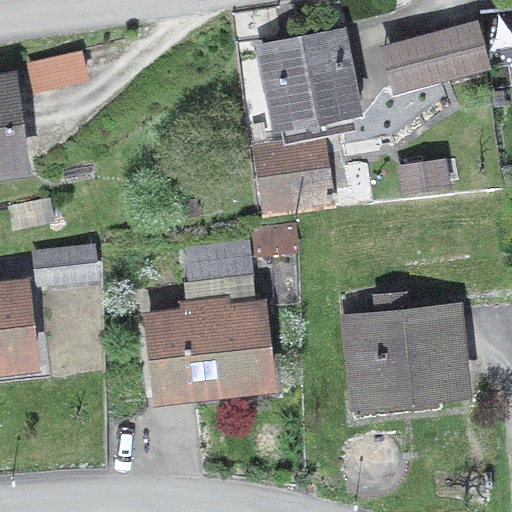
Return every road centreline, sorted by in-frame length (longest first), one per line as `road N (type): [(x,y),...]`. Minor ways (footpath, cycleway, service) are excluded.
road 1 (residential): [(264,511),(141,499),(15,511)]
road 2 (residential): [(189,0),(0,28)]
